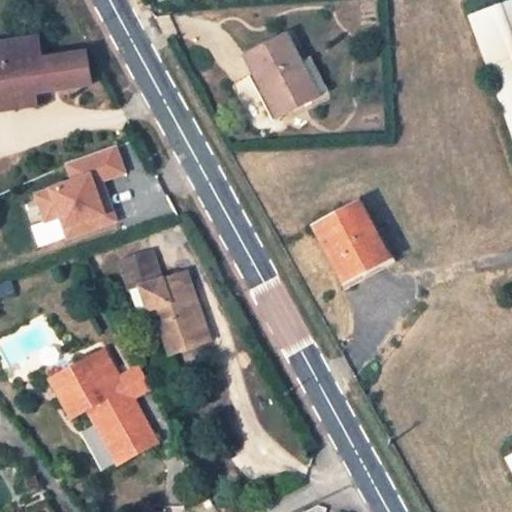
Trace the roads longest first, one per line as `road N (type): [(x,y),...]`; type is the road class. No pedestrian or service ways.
road 1 (unclassified): [(386,511),(109,0)]
road 2 (track): [(318,382),(349,365),(412,284),(511,256)]
